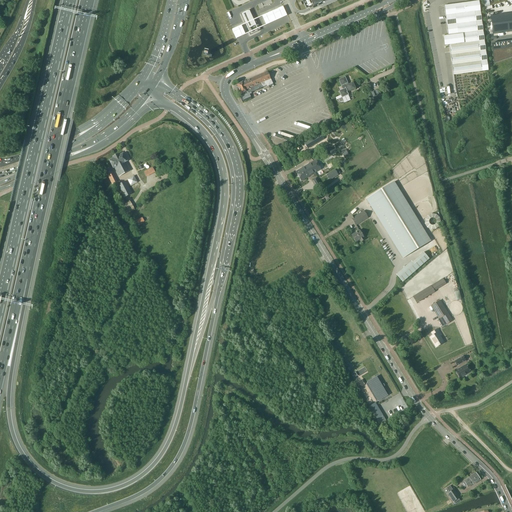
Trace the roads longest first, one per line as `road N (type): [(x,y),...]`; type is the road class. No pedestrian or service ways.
road 1 (motorway): [(170,104),(210,141),(224,200),(176,423),(149,469),(106,491),(77,490),(48,480),(17,445),(8,402),(29,251)]
road 2 (motorway): [(93,511),(156,482),(185,441),(236,205),(227,144),(177,94)]
road 3 (tertiary): [(509,511),(490,475),(418,404),(277,175)]
road 4 (motorway): [(70,0),(0,306)]
road 5 (motorway): [(29,251),(88,0)]
road 6 (unclassified): [(0,194),(97,155),(170,104)]
road 7 (track): [(47,314),(94,173),(91,157)]
road 8 (motorway): [(0,381),(29,251)]
road 9 (track): [(366,459),(358,442),(299,441),(257,412)]
